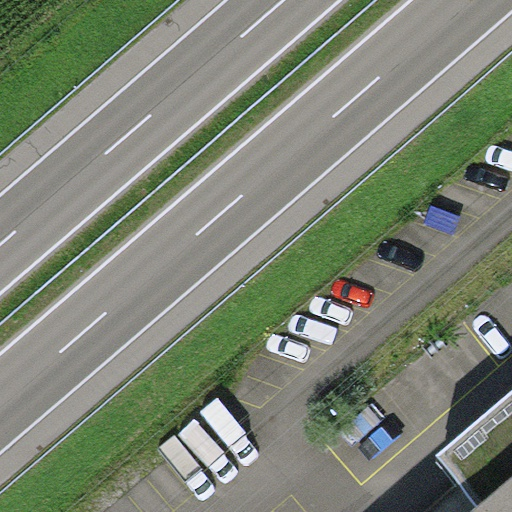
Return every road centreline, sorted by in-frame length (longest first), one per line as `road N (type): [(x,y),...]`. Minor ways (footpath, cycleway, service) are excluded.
road 1 (motorway): [(0,407),(471,0)]
road 2 (motorway): [(285,0),(0,247)]
